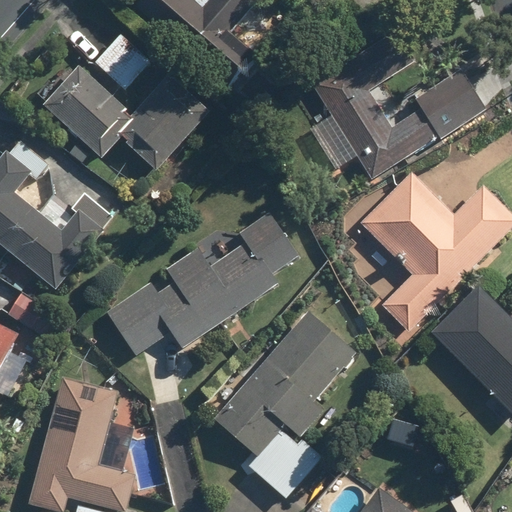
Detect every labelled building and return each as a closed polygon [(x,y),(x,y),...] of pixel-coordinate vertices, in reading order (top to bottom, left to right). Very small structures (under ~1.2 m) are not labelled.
[(141,0),(136,7),(227,87),(255,55),(227,31),(252,2),(249,0),(212,0),(210,3),(205,0),(141,0)] [(150,65),(120,37),(94,64),(124,92),(150,65)] [(356,98),(309,128),(337,172),(355,161),(371,187),(485,115),(459,73),(412,102),(419,113),(405,121),(383,85),(416,64),(399,37),(340,73),(356,98)] [(130,117),(79,69),(42,109),(99,162),(119,141),(155,175),(210,117),(167,77),(130,117)] [(10,156),(5,152),(0,158),(0,248),(55,292),(112,219),(87,200),(61,232),(13,195),(30,173),(37,178),(47,165),(20,143),(10,156)] [(454,219),(411,175),(364,221),(416,273),(382,306),(411,334),(511,233),(511,219),(483,190),(454,219)] [(297,258),(269,214),(108,315),(135,358),(172,335),(182,350),(280,289),(271,275),(297,258)] [(511,330),(475,292),(432,333),(511,416),(511,330)] [(20,294),(7,315),(54,345),(67,324),(20,294)] [(355,356),(306,314),(214,422),(257,459),(249,468),(288,501),(323,459),(302,441),(324,416),(312,406),(355,356)] [(0,366),(16,334),(0,326),(0,366)] [(118,393),(63,378),(27,507),(46,511),(63,511),(67,499),(113,511),(126,511),(136,479),(123,476),(135,432),(109,425),(118,393)] [(407,511),(377,490),(362,511),(407,511)]
